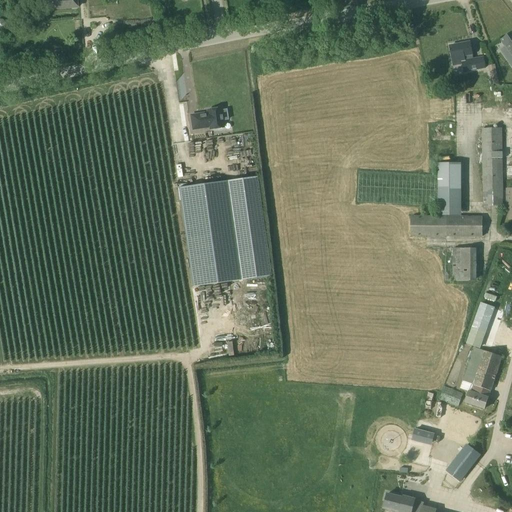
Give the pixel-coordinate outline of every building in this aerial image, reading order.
[(77,7),(76,0),(47,0),(49,9),(77,7)] [(511,32),(501,40),(511,56),(511,59),(510,62),(511,64),(511,32)] [(473,55),(470,42),(450,46),(454,66),(463,64),(464,72),(485,68),(483,58),(473,60),(472,55),(473,55)] [(495,65),(488,66),(492,85),(499,83),(495,65)] [(205,114),(191,116),(193,130),(210,127),(210,130),(223,128),(222,121),(228,120),(227,110),(221,111),(221,109),(207,111),(208,114),(205,115),(205,114)] [(502,129),(482,129),(483,207),(503,206),(502,129)] [(462,216),(461,163),(438,164),(439,216),(462,216)] [(245,177),(256,176),(255,169),(244,170),(245,177)] [(359,186),(437,190),(438,176),(359,172),(359,186)] [(259,177),(178,188),(191,287),(239,281),(273,276),(259,177)] [(438,192),(359,188),(359,202),(437,206),(438,192)] [(483,217),(411,217),(411,237),(446,237),(483,237),(483,217)] [(447,248),(447,281),(477,281),(477,248),(447,248)] [(494,312),(480,306),(466,345),(474,348),(460,389),(469,391),(465,403),(484,410),(491,391),(492,391),(502,357),(479,349),(494,312)] [(439,400),(458,407),(463,394),(444,387),(439,400)] [(415,429),(412,440),(432,445),(434,435),(415,429)] [(447,469),(461,480),(480,455),(466,444),(447,469)] [(440,511),(436,511),(437,507),(424,504),(423,505),(414,503),(414,500),(403,497),(403,498),(387,494),(387,495),(385,495),(384,500),(386,500),(384,508),(399,511),(440,511)]
